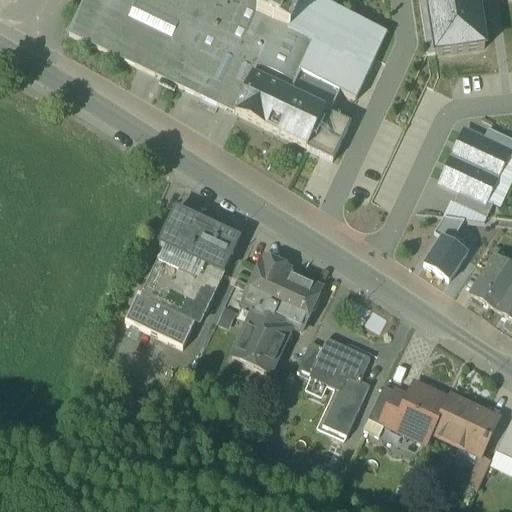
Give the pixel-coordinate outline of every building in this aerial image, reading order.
[(243,0),(84,0),(68,34),(161,78),(159,82),(173,89),(175,85),(198,96),(243,0)] [(262,1),(259,0),(243,0),(198,96),(219,106),(247,45),(251,46),(255,37),(259,29),(264,18),(255,14),(262,1)] [(301,0),(288,29),(275,23),(270,34),(267,42),(260,57),(243,92),(232,87),(223,107),(306,145),(324,108),(323,107),(329,95),(352,105),(386,33),(317,0),(301,0)] [(262,0),(262,1),(255,14),(264,18),(275,23),(288,29),(301,0),(262,0)] [(426,0),(434,52),(484,45),(477,0),(426,0)] [(275,23),(264,18),(259,29),(270,34),(275,23)] [(270,34),(259,29),(255,37),(267,42),(270,34)] [(251,46),(248,51),(260,57),(267,42),(255,37),(251,46)] [(324,108),(306,145),(333,158),(350,120),(324,108)] [(511,137),(488,127),(484,137),(509,149),(507,152),(511,153),(511,137)] [(507,152),(509,149),(484,137),(465,128),(452,155),(496,175),(507,152)] [(485,199),(496,175),(452,155),(440,181),(459,190),(484,201),(485,199)] [(484,201),(459,190),(454,200),(487,215),(493,202),(485,199),(484,201)] [(237,236),(173,206),(157,240),(166,245),(143,293),(179,311),(203,262),(222,271),(237,236)] [(462,218),(443,215),(434,229),(441,233),(423,261),(449,278),(467,250),(460,245),(464,239),(453,232),(462,218)] [(511,265),(495,254),(471,291),(495,307),(511,281),(511,265)] [(289,267),(263,255),(263,257),(251,283),(250,284),(251,284),(243,301),(256,307),(250,318),(249,317),(231,354),(269,371),(286,335),(284,334),(290,323),(300,327),(306,315),(306,316),(307,314),(306,314),(319,287),(320,286),(287,271),(289,267)] [(203,262),(179,311),(195,318),(198,320),(222,271),(203,262)] [(511,281),(495,307),(511,318),(511,281)] [(125,319),(181,346),(195,318),(179,311),(143,293),(139,291),(125,319)] [(369,356),(326,337),(322,346),(310,372),(312,373),(313,371),(340,383),(323,423),(346,433),(368,383),(360,380),(361,378),(360,377),(369,356)] [(310,341),(298,367),(310,372),(322,346),(310,341)] [(449,396),(414,380),(407,395),(394,389),(384,410),(389,412),(409,421),(404,431),(427,442),(432,431),(449,396)] [(384,384),(368,416),(368,417),(383,424),(389,412),(384,410),(394,389),(384,384)] [(449,396),(432,431),(479,452),(479,451),(481,452),(492,428),(481,423),(488,409),(451,392),(449,396)] [(409,421),(389,412),(383,424),(403,433),(404,431),(409,421)] [(511,414),(496,447),(502,450),(511,454),(511,414)] [(383,424),(368,417),(368,416),(363,427),(378,434),(383,424)] [(496,447),(491,459),(497,461),(502,450),(496,447)] [(511,454),(502,450),(497,461),(491,459),(489,462),(511,472),(511,454)] [(479,452),(465,482),(477,487),(491,457),(481,452),(479,451),(479,452)]
